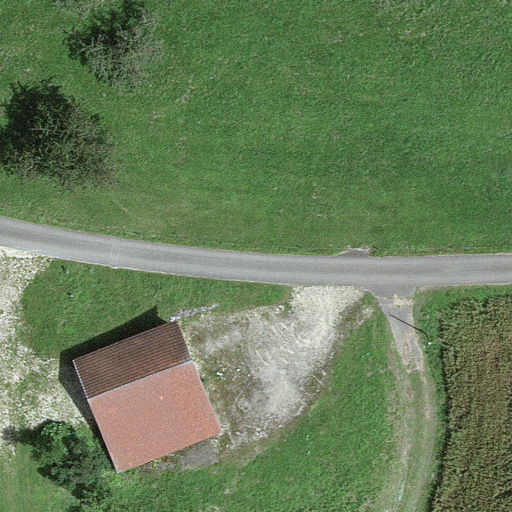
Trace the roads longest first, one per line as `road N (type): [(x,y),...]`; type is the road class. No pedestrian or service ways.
road 1 (unclassified): [(0,229),(249,267),(511,264)]
road 2 (track): [(384,271),(414,389),(415,462),(401,511)]
